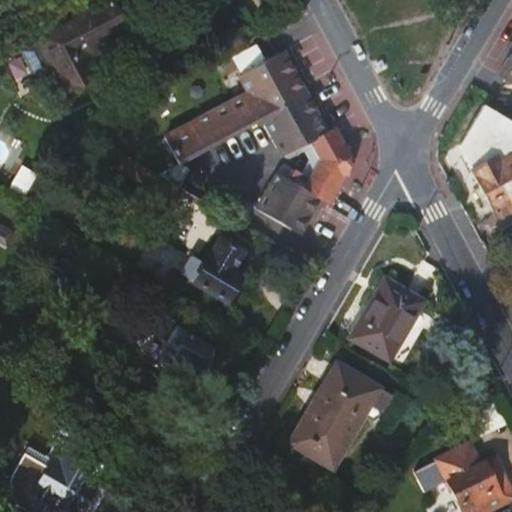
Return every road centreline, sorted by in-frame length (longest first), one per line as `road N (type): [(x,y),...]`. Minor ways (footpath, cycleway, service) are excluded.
road 1 (residential): [(196,511),(406,156)]
road 2 (residential): [(511,353),(406,156)]
road 3 (residential): [(406,156),(497,0)]
road 4 (residential): [(322,0),(406,156)]
